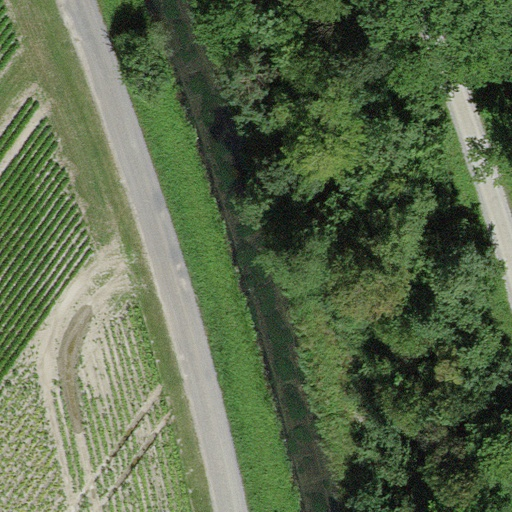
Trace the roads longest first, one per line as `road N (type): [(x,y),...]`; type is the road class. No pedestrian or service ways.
road 1 (track): [(217,511),(202,424),(65,0)]
road 2 (track): [(423,0),(484,177),(511,289)]
